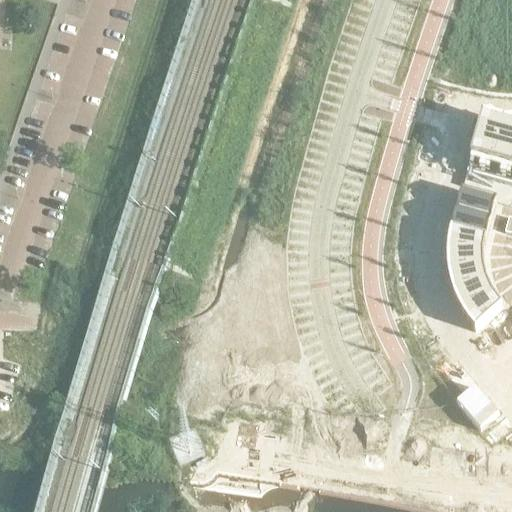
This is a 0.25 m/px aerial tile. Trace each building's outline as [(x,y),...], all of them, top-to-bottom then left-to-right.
[(511,129),(482,122),(467,176),(511,187),(511,129)] [(463,195),(457,214),(492,223),(497,205),(497,204),(463,195)] [(457,216),(452,232),(486,242),(492,224),(492,223),(457,214),(457,216)] [(448,253),(448,254),(484,257),(486,243),(486,242),(452,232),(452,233),(452,234),(451,236),(451,237),(451,239),(450,240),(450,242),(450,244),(449,245),(449,247),(449,248),(449,250),(448,252),(448,253)] [(448,261),(448,262),(448,264),(448,265),(448,267),(448,268),(448,270),(448,271),(448,273),(449,274),(449,276),(484,271),(484,257),(448,254),(448,255),(448,256),(448,258),(448,259),(448,261)] [(484,271),(449,276),(449,277),(449,279),(450,280),(450,282),(450,283),(450,285),(451,286),(451,288),(451,289),(452,291),(452,292),(453,294),(453,295),(454,297),(487,285),(484,271)] [(487,285),(454,297),(454,298),(455,300),(455,301),(456,302),(456,304),(457,305),(458,307),(458,308),(459,309),(460,311),(460,312),(461,313),(462,315),(463,316),(493,298),(487,286),(487,285)] [(493,298),(463,316),(464,318),(464,319),(465,320),(466,322),(467,323),(468,325),(469,326),(470,327),(471,328),(473,331),(476,334),(479,331),(502,310),(493,298)] [(502,310),(479,331),(493,346),(511,329),(511,312),(506,305),(502,308),(503,309),(502,310)] [(511,329),(493,346),(508,363),(511,358),(511,329)]
